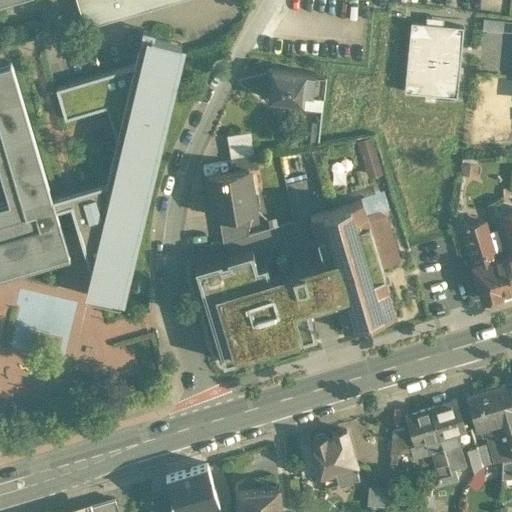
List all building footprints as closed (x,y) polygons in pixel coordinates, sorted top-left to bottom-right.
[(0,0),(0,272),(69,252),(55,206),(70,202),(92,277),(88,294),(119,301),(180,49),(135,63),(56,86),(65,116),(106,104),(116,137),(106,180),(51,196),(11,60),(0,63),(0,1),(3,0),(0,0)] [(77,0),(84,25),(170,0),(77,0)] [(511,19),(484,16),(483,27),(511,30),(511,19)] [(404,19),(402,91),(457,93),(459,21),(404,19)] [(135,63),(180,49),(181,42),(153,35),(154,31),(143,28),(135,63)] [(326,74),(273,69),(270,96),(301,100),(302,92),(323,95),(326,74)] [(250,129),(227,133),(231,157),(254,153),(250,129)] [(371,138),(359,142),(368,172),(380,168),(371,138)] [(254,153),(231,157),(233,168),(248,166),(249,167),(259,165),(256,152),(254,153)] [(459,170),(476,171),(477,160),(460,159),(459,170)] [(233,168),(207,173),(214,214),(218,214),(244,209),(255,207),(249,167),(248,166),(233,168)] [(362,198),(310,214),(324,260),(333,292),(335,299),(344,328),(396,313),(382,264),(395,260),(398,255),(385,212),(380,209),(366,213),(362,198)] [(244,209),(218,214),(223,241),(248,233),(244,209)] [(485,220),(465,225),(476,264),(495,258),(485,220)] [(221,257),(195,265),(223,360),(249,352),(249,349),(254,348),(255,350),(316,332),(309,307),(306,300),(333,292),(324,260),(271,276),(267,260),(257,263),(252,247),(226,255),(227,258),(222,260),(221,257)] [(476,264),(474,264),(483,297),(500,292),(500,291),(511,287),(511,280),(505,255),(495,258),(476,264)] [(306,300),(309,307),(322,303),(335,299),(333,292),(306,300)] [(511,379),(492,386),(502,417),(511,451),(511,454),(502,457),(502,475),(511,474),(511,379)] [(511,451),(502,417),(492,386),(466,394),(476,425),(485,423),(495,460),(502,457),(511,454),(511,451)] [(459,441),(458,442),(455,431),(465,428),(456,397),(431,405),(448,461),(450,468),(466,463),(459,441)] [(448,461),(431,405),(406,413),(415,444),(426,440),(429,451),(432,450),(437,465),(448,461)] [(404,426),(392,430),(390,451),(392,451),(398,452),(411,449),(404,426)] [(347,428),(332,433),(333,434),(326,436),(326,435),(322,433),(316,435),(314,439),(314,440),(312,441),(322,473),(323,473),(326,483),(359,473),(356,465),(357,465),(347,428)] [(485,441),(477,444),(483,463),(491,461),(485,441)] [(448,461),(437,465),(440,476),(451,473),(452,472),(450,468),(448,461)] [(207,462),(166,475),(173,495),(177,511),(180,511),(191,509),(192,511),(209,511),(207,504),(219,500),(207,462)] [(466,463),(450,468),(452,472),(451,473),(453,480),(468,470),(466,463)] [(451,473),(440,476),(442,482),(453,480),(451,473)] [(430,479),(422,482),(421,493),(430,493),(430,479)] [(273,482),(260,483),(261,485),(238,487),(240,511),(281,511),(279,483),(274,484),(273,482)] [(385,487),(371,485),(369,502),(383,503),(385,487)] [(177,511),(173,495),(150,502),(149,511),(177,511)] [(91,504),(88,505),(90,511),(119,511),(115,497),(91,504)] [(90,511),(88,505),(91,504),(90,501),(52,511),(90,511)]
